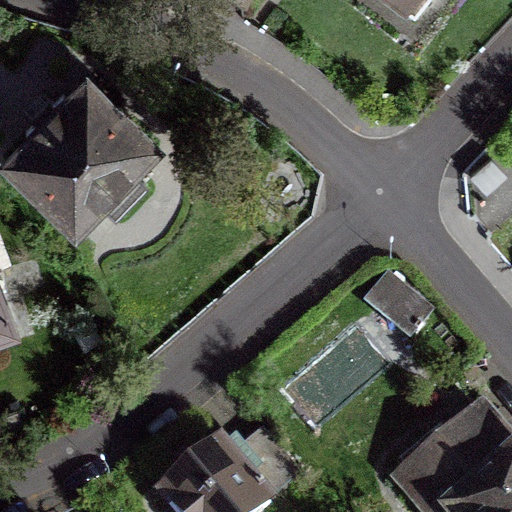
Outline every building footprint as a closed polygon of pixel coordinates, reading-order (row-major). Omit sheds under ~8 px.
[(150,146),(84,80),(64,101),(60,98),(23,136),(26,139),(7,159),(73,225),(97,201),(113,217),(143,186),(127,170),(150,146)] [(386,281),(367,304),(407,337),(426,314),(386,281)] [(511,511),(511,454),(475,411),(395,480),(422,511),(511,511)] [(165,469),(185,453),(171,435),(151,451),(165,469)] [(260,511),(268,506),(217,446),(157,497),(169,511),(260,511)]
